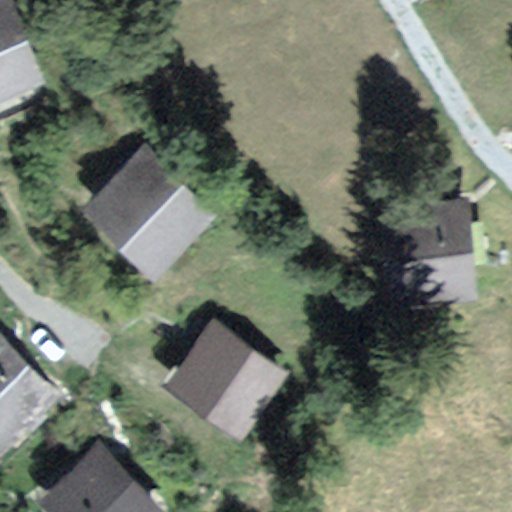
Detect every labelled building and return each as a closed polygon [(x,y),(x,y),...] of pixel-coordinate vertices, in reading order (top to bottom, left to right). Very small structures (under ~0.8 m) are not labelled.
[(13,0),(0,0),(0,92),(44,75),(13,0)] [(106,227),(166,272),(209,215),(149,170),(106,227)] [(487,201),(408,207),(415,283),(493,277),(487,201)] [(227,326),(181,393),(245,436),(290,369),(227,326)] [(56,396),(5,342),(0,347),(0,437),(5,443),(56,396)] [(127,460),(78,499),(88,511),(148,511),(161,502),(127,460)]
